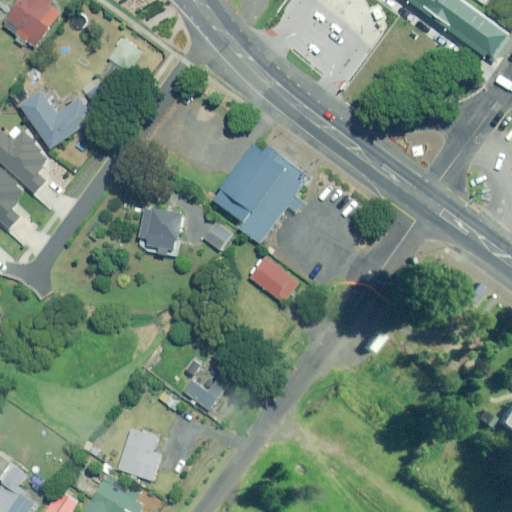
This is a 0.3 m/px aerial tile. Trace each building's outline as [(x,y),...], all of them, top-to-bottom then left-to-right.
[(18,35),(14,41),(23,47),(27,41),(39,50),(63,14),(65,12),(53,4),(55,0),(20,0),(4,26),(18,35)] [(335,12),(319,0),(291,0),(281,14),(297,27),(295,30),(312,42),(335,12)] [(420,0),(497,55),(511,34),(511,33),(465,0),(420,0)] [(365,7),(352,13),(362,34),(374,28),(365,7)] [(370,52),(352,38),(329,69),(348,82),(370,52)] [(134,54),(121,44),(110,58),(129,74),(146,53),(139,48),(134,54)] [(59,115),(43,92),(22,106),(52,150),(94,121),(80,101),(59,115)] [(1,125),(0,125),(0,159),(38,195),(49,184),(41,170),(48,160),(42,152),(39,143),(24,129),(15,139),(1,125)] [(241,229),(264,244),(306,178),(280,161),(282,150),(271,145),(264,151),(256,141),(213,200),(241,220),(241,229)] [(0,221),(9,230),(21,218),(15,213),(21,207),(17,203),(27,193),(2,169),(0,171),(0,221)] [(185,214),(146,208),(141,245),(152,252),(178,257),(185,214)] [(235,234),(216,222),(205,240),(224,252),(235,234)] [(301,283),(267,257),(251,278),(285,304),(301,283)] [(511,310),(496,299),(479,322),(495,333),(511,310)] [(436,379),(385,343),(364,374),(413,410),(436,379)] [(205,363),(196,356),(185,371),(194,378),(205,363)] [(511,365),(501,381),(511,388),(511,365)] [(233,383),(213,368),(202,383),(195,379),(185,393),(211,412),(233,383)] [(382,398),(355,377),(345,391),(364,406),(369,399),(376,405),(382,398)] [(141,391),(127,378),(121,385),(136,397),(141,391)] [(181,405),(166,393),(161,399),(176,411),(181,405)] [(511,405),(507,401),(488,424),(510,443),(511,441),(511,405)] [(334,436),(317,424),(312,431),(328,443),(334,436)] [(161,439),(135,428),(119,468),(154,483),(165,457),(155,453),(161,439)] [(0,476),(11,463),(0,454),(0,476)] [(95,479),(101,471),(79,456),(63,479),(90,498),(101,483),(95,479)] [(31,477),(16,467),(0,490),(0,511),(34,511),(43,499),(24,486),(31,477)] [(131,511),(143,496),(111,475),(85,511),(131,511)] [(73,511),(80,503),(62,490),(46,511),(73,511)] [(435,502),(422,503),(422,511),(442,511),(435,511),(435,502)]
